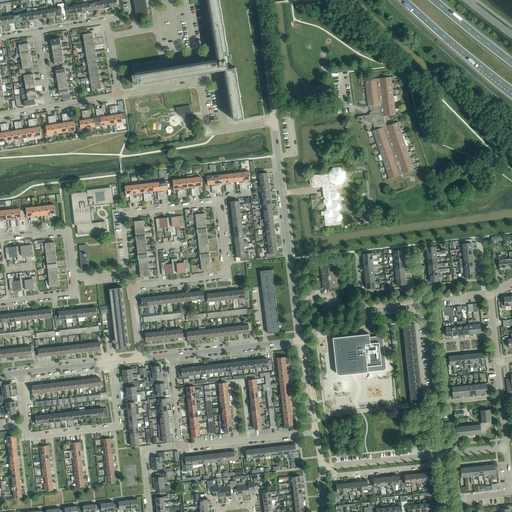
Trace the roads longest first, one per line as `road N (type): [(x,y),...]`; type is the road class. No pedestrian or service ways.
road 1 (residential): [(300,340),(273,120)]
road 2 (residential): [(118,94),(202,81),(209,130),(273,120)]
road 3 (residential): [(130,287),(226,276),(219,201)]
road 4 (residential): [(219,201),(122,213),(129,272)]
road 5 (trunk): [(403,0),(511,89)]
road 6 (residential): [(248,439),(236,381),(237,441)]
